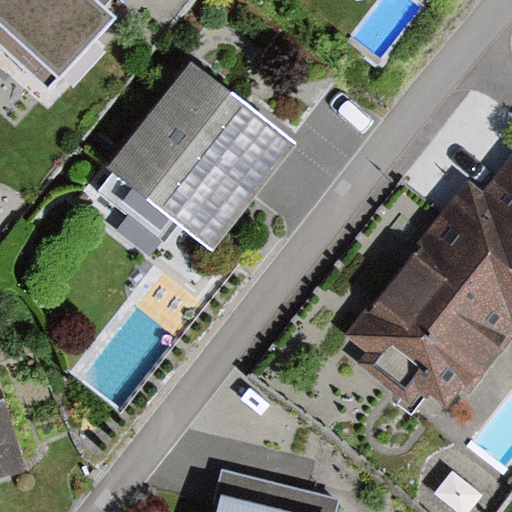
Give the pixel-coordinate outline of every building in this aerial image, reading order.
[(78,0),(0,0),(0,3),(41,41),(78,0)] [(191,73),(107,179),(213,262),(297,157),(191,73)] [(511,157),(379,335),(463,398),(511,333),(511,157)] [(0,399),(0,487),(23,481),(0,399)] [(236,472),(225,511),(356,511),(359,504),(236,472)]
